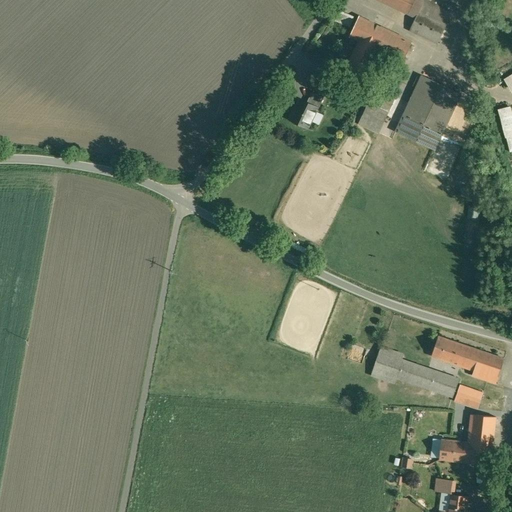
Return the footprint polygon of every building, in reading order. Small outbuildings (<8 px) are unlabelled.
[(426,0),(376,0),(374,8),(419,23),(426,0)] [(346,15),(345,24),(352,25),(354,16),(346,15)] [(448,35),(419,23),(411,43),(440,55),(448,35)] [(416,54),(361,28),(352,46),(407,72),(416,54)] [(346,84),(362,92),(377,61),(361,53),(346,84)] [(463,103),(424,87),(404,139),(442,154),(463,103)] [(359,108),(391,124),(398,108),(367,93),(359,108)] [(310,101),(296,130),(315,140),(329,110),(310,101)] [(511,105),(502,109),(511,146),(511,105)] [(511,360),(441,335),(432,362),(501,387),(511,360)] [(453,398),(460,379),(382,348),(372,376),(453,398)] [(484,392),(463,386),(456,404),(478,410),(484,392)] [(439,420),(437,436),(463,439),(464,423),(439,420)] [(493,473),(499,425),(477,423),(473,449),(447,446),(445,467),(493,473)] [(417,459),(405,456),(403,467),(414,469),(417,459)] [(469,511),(471,502),(450,500),(448,511),(469,511)]
